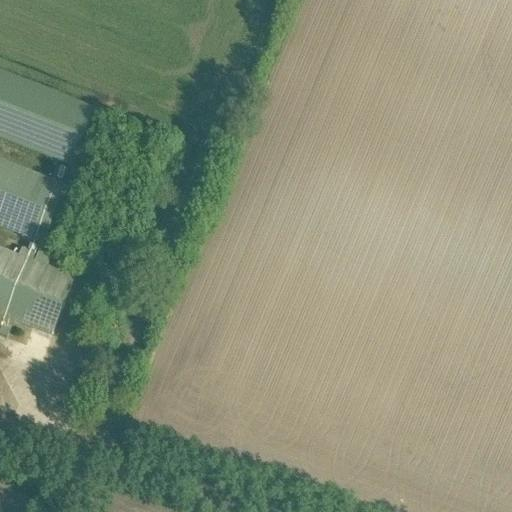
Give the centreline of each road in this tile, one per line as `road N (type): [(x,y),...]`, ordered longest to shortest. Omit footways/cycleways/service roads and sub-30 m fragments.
road 1 (track): [(277,0),(83,443)]
road 2 (unclassified): [(83,443),(274,511)]
